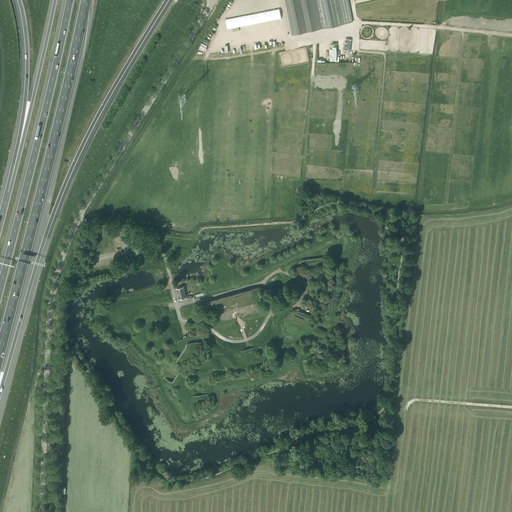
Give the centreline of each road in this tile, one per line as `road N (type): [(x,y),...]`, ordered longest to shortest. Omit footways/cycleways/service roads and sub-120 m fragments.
road 1 (unclassified): [(40,511),(46,343),(65,248),(213,0)]
road 2 (motorway): [(0,389),(60,194),(166,0)]
road 3 (motorway): [(0,350),(86,0)]
road 4 (motorway): [(69,0),(0,288)]
road 5 (motorway): [(55,0),(7,192)]
road 6 (motorway): [(19,0),(26,93),(7,192)]
road 7 (track): [(511,36),(357,23)]
